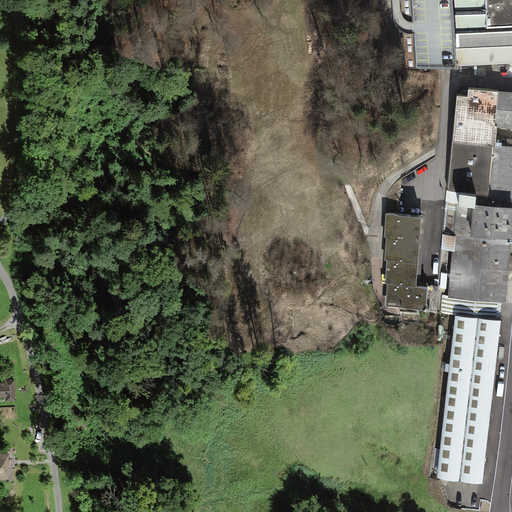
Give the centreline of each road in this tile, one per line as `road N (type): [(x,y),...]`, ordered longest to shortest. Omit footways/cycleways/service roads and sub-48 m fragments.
road 1 (residential): [(0,269),(35,375),(59,511)]
road 2 (track): [(370,233),(323,145),(304,0)]
road 3 (residential): [(11,0),(38,115),(32,160),(0,227)]
